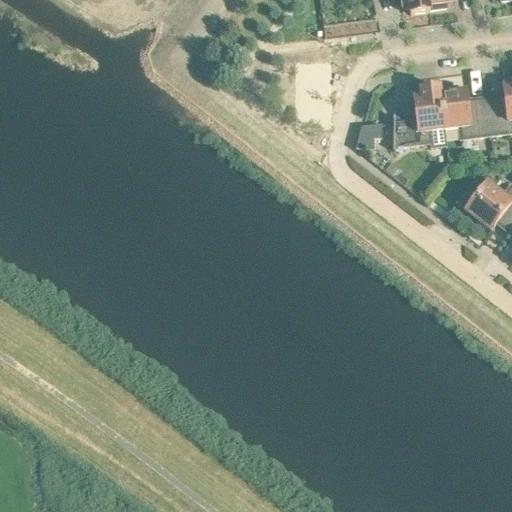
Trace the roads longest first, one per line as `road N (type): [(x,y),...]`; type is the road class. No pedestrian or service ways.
road 1 (residential): [(387,62),(365,75),(345,168),(356,186),(511,309)]
road 2 (residential): [(387,62),(511,45)]
